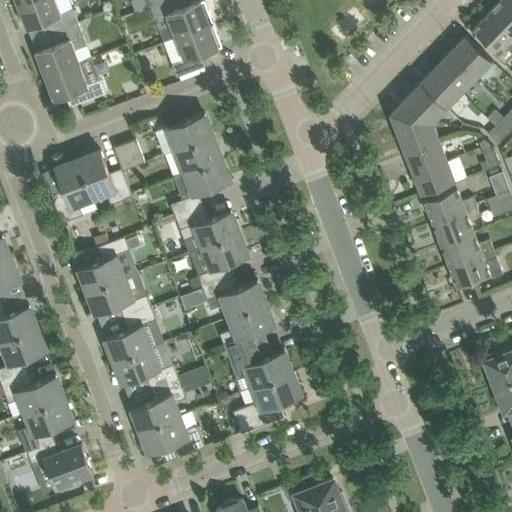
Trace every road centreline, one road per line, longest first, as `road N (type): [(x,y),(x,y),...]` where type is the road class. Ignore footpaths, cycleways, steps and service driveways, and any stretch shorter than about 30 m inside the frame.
road 1 (residential): [(136,498),(14,176),(15,124)]
road 2 (residential): [(403,400),(136,498)]
road 3 (residential): [(15,124),(64,132),(270,54)]
road 4 (residential): [(383,347),(306,148)]
road 5 (residential): [(455,0),(306,148)]
road 6 (residential): [(383,347),(511,298)]
